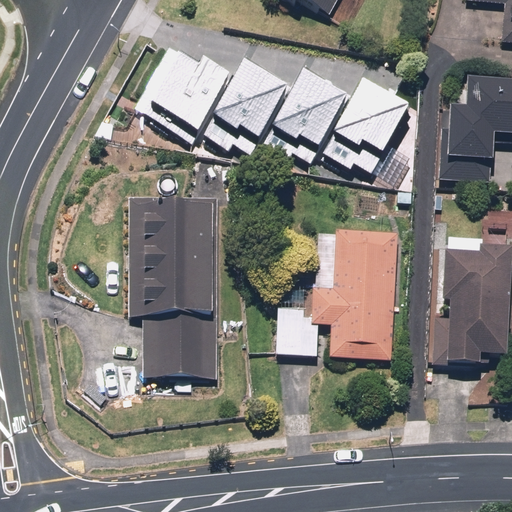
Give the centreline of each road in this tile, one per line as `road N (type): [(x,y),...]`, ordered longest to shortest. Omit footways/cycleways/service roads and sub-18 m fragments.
road 1 (tertiary): [(163,511),(443,477),(511,480)]
road 2 (residential): [(0,144),(88,9)]
road 3 (residential): [(0,383),(15,394),(34,511)]
